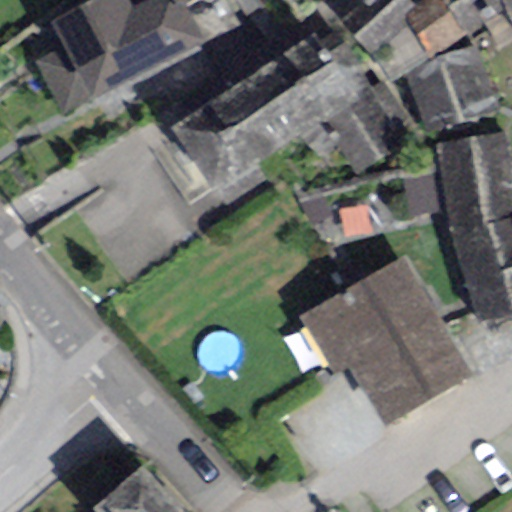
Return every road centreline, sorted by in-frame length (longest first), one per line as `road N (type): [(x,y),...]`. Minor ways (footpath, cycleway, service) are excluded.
road 1 (residential): [(0,229),(362,0)]
road 2 (residential): [(108,377),(223,511)]
road 3 (residential): [(0,254),(108,377)]
road 4 (residential): [(0,474),(108,377)]
